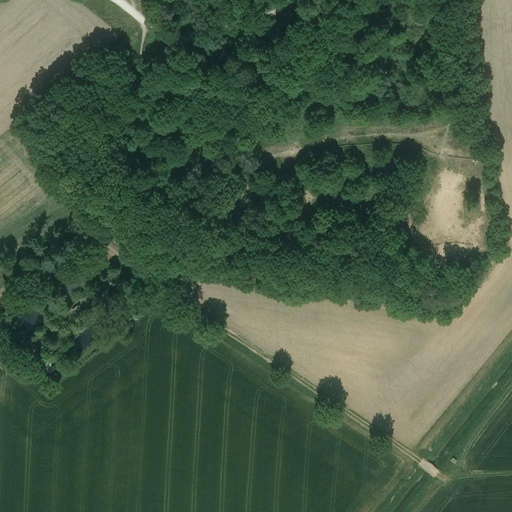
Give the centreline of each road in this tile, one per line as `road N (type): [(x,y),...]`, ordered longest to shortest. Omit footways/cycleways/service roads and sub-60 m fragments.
road 1 (track): [(0,294),(102,242),(441,476)]
road 2 (track): [(115,0),(169,36),(200,37),(294,0)]
